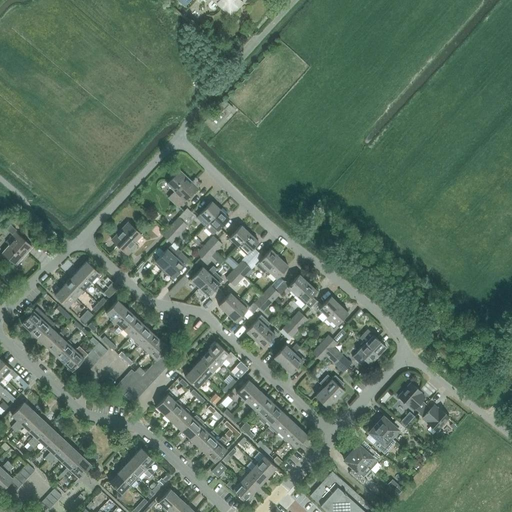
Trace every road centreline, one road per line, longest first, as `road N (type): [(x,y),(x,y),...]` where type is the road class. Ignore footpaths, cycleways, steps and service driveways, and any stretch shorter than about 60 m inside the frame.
road 1 (residential): [(331,434),(209,319),(147,300),(81,239)]
road 2 (residential): [(407,351),(368,304),(274,230),(178,138)]
road 3 (residential): [(229,511),(140,429),(80,411),(0,337)]
road 4 (residential): [(178,138),(295,0)]
road 5 (residential): [(81,239),(178,138)]
road 6 (residential): [(511,437),(407,351)]
